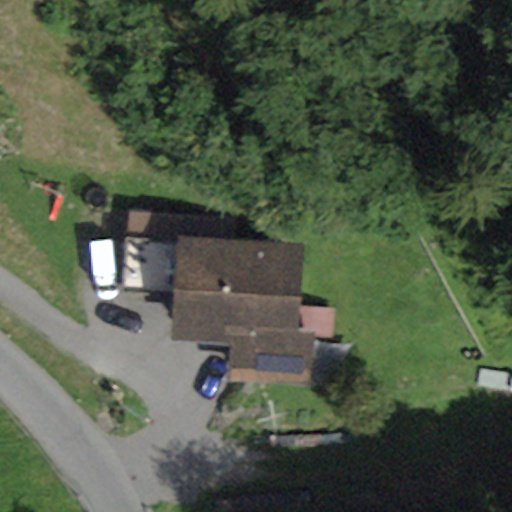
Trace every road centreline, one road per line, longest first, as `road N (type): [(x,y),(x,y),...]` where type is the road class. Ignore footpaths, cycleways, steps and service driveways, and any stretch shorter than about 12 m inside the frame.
road 1 (track): [(165,465),(282,463),(511,410)]
road 2 (track): [(108,487),(165,465),(177,449),(173,390),(81,343),(0,284)]
road 3 (tertiary): [(0,367),(87,455),(117,511)]
